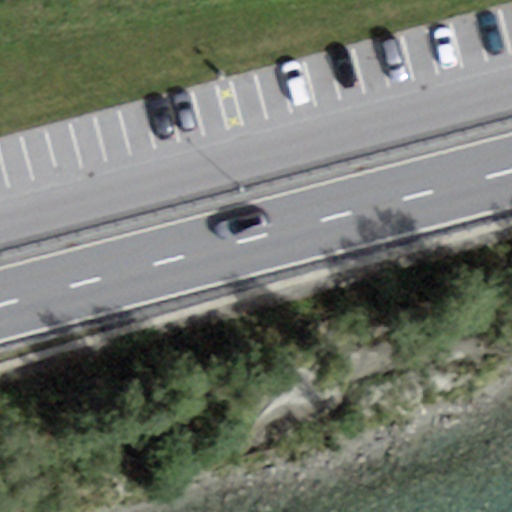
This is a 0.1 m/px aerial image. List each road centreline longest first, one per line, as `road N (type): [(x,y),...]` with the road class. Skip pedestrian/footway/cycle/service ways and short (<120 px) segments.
road 1 (residential): [(0,229),(511,93)]
road 2 (primary): [(511,173),(0,305)]
